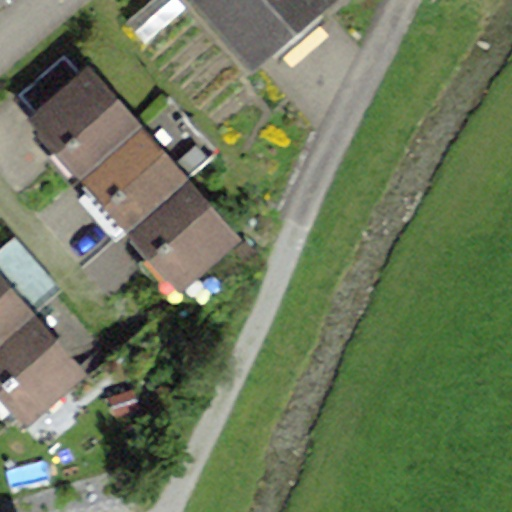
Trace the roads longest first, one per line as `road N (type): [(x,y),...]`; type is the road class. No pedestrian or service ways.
road 1 (track): [(167,511),(321,163)]
road 2 (residential): [(400,0),(321,163)]
